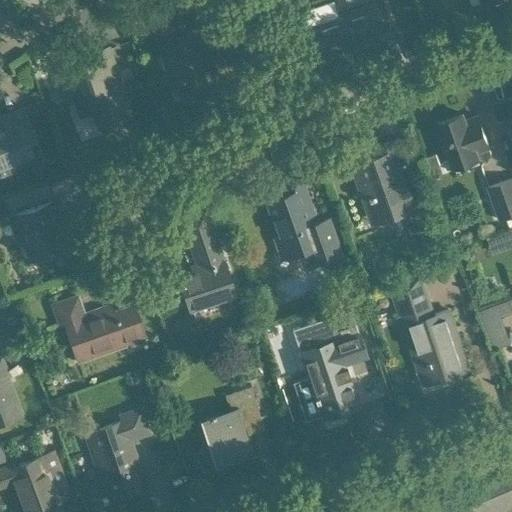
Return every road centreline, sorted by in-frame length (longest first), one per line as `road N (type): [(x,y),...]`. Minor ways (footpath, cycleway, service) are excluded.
road 1 (residential): [(281,120),(511,40)]
road 2 (residential): [(129,247),(117,199),(125,178),(281,120)]
road 3 (residential): [(367,483),(508,436)]
road 4 (residential): [(239,0),(281,120)]
